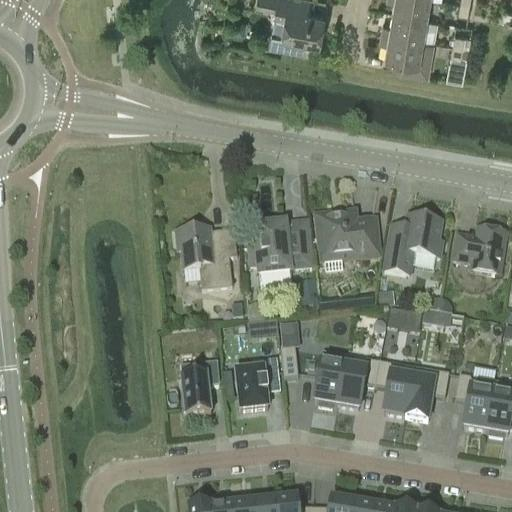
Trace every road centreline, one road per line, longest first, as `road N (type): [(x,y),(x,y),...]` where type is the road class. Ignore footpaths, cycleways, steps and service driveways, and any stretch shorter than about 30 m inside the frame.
road 1 (residential): [(93,511),(95,487),(107,473),(295,452),(511,489)]
road 2 (unclassified): [(511,185),(154,120)]
road 3 (tertiary): [(0,321),(21,511)]
road 4 (unclassified): [(27,119),(119,126),(154,120)]
road 5 (unclassified): [(154,120),(33,83)]
